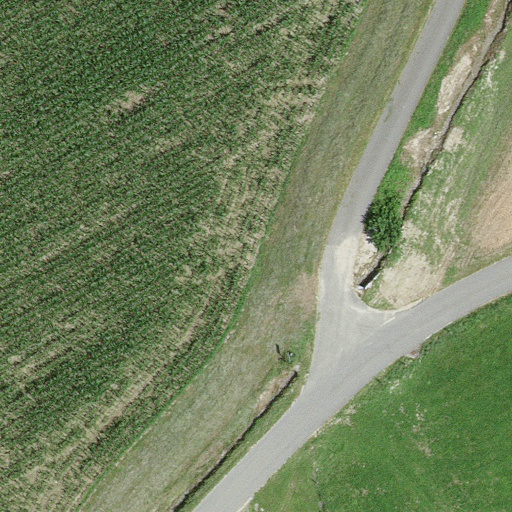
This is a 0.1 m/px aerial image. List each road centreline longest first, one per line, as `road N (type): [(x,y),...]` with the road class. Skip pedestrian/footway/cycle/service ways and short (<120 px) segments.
road 1 (unclassified): [(360,361),(337,298),(339,254),(452,0)]
road 2 (unclassified): [(360,361),(219,511)]
road 3 (unclassified): [(511,273),(360,361)]
